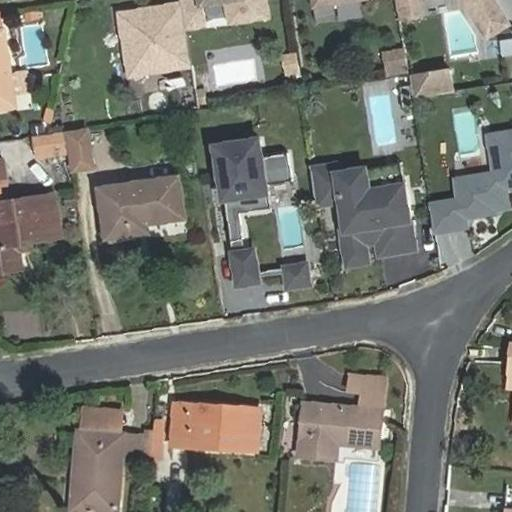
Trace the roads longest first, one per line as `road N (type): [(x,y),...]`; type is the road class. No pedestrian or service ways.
road 1 (residential): [(436,309),(0,368)]
road 2 (residential): [(417,511),(436,309)]
